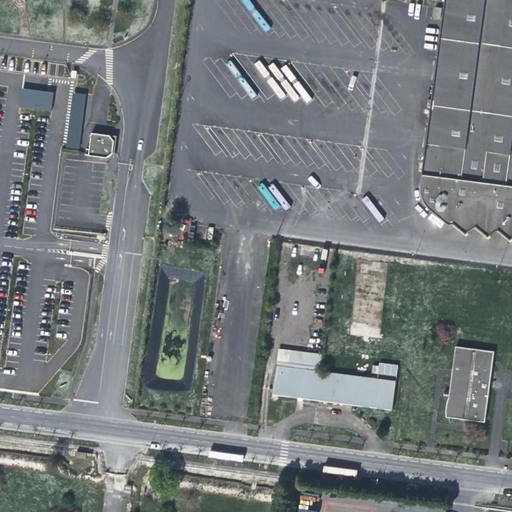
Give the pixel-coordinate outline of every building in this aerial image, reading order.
[(511,0),(441,0),(440,8),(438,27),(437,34),(436,41),(435,49),(419,177),(417,193),(429,215),(447,231),(452,230),(463,240),(476,235),(485,243),(496,239),(505,247),(511,242),(511,0)] [(437,23),(438,14),(430,13),(429,22),(437,23)] [(51,111),(53,92),(21,88),(18,107),(51,111)] [(79,149),(86,94),(72,92),(65,147),(79,149)] [(110,143),(106,138),(88,135),(85,157),(103,160),(109,156),(110,143)] [(276,367),(318,372),(320,352),(279,347),(276,367)] [(451,373),(448,397),(448,403),(447,404),(447,405),(446,406),(446,408),(446,409),(446,410),(445,411),(445,413),(445,414),(445,415),(445,416),(445,418),(445,419),(445,420),(445,422),(484,427),(493,356),(454,352),(451,373)] [(373,363),(372,376),(396,378),(397,365),(373,363)] [(299,398),(316,400),(320,372),(318,372),(276,367),(273,388),(272,395),(299,398)] [(405,383),(320,372),(316,400),(348,404),(401,411),(405,383)]
